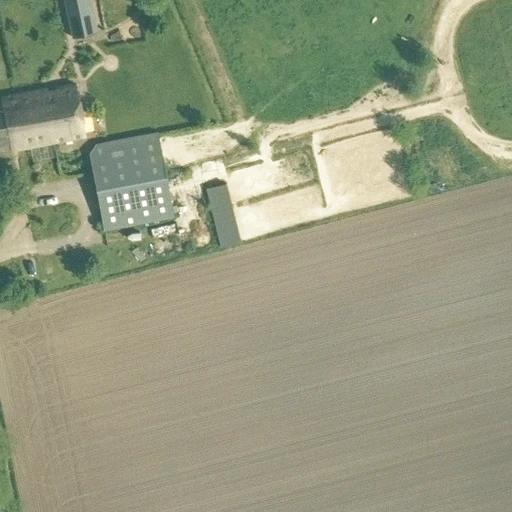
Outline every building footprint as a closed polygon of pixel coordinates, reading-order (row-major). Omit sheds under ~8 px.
[(88,0),(63,0),(72,37),(96,31),(88,0)] [(160,0),(150,0),(151,0),(153,9),(162,7),(160,0)] [(0,98),(0,148),(1,148),(1,150),(22,146),(22,148),(84,137),(74,85),(15,96),(0,98)] [(96,144),(89,154),(103,229),(173,216),(171,204),(157,132),(96,144)] [(227,245),(249,239),(233,179),(212,185),(227,245)]
